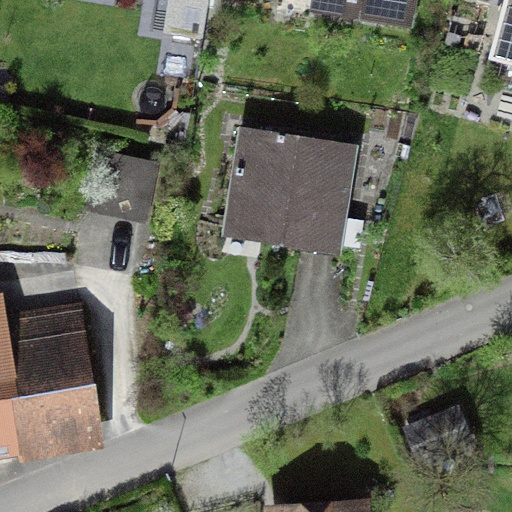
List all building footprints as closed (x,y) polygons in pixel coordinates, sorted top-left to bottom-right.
[(312,0),(309,17),(411,33),(416,0),(312,0)] [(511,0),(506,0),(488,69),(511,75),(511,0)] [(221,241),(340,260),(358,151),(239,132),(221,241)] [(83,213),(142,225),(154,166),(95,154),(83,213)] [(0,436),(93,421),(75,311),(0,322),(0,436)] [(465,442),(453,413),(405,433),(417,461),(465,442)]
